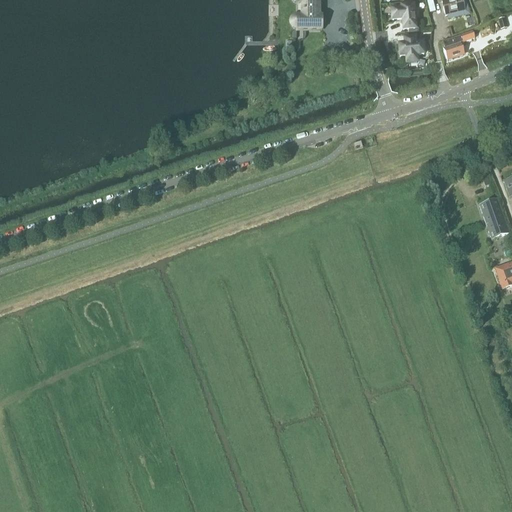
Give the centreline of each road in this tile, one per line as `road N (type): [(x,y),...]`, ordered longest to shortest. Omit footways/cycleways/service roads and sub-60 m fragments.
road 1 (track): [(0,403),(200,318),(273,511)]
road 2 (tertiary): [(389,115),(0,243)]
road 3 (unclassified): [(389,115),(511,69)]
